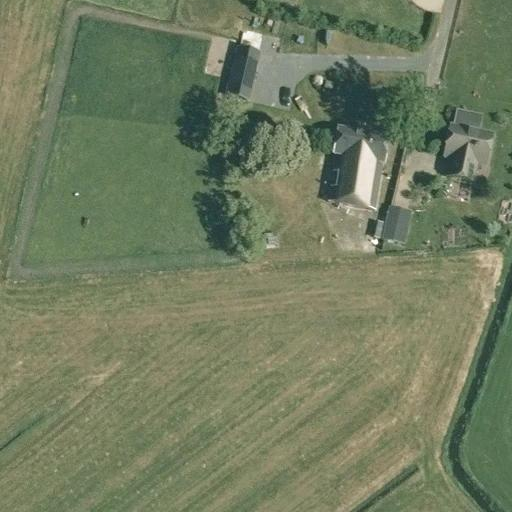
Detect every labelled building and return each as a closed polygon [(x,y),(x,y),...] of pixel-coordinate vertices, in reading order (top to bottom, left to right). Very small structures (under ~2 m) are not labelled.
[(257,25),(247,72),(274,78),(284,31),(257,25)] [(492,132),(450,125),(445,155),(456,157),(456,162),(452,162),(450,175),(474,179),(477,160),(487,162),(492,132)] [(336,157),(328,203),(374,211),(382,165),(384,165),(388,139),(338,130),(334,156),(336,157)] [(314,198),(279,213),(316,299),(346,286),(318,221),(323,219),(314,198)] [(403,213),(389,210),(382,241),(396,244),(403,213)] [(251,301),(261,322),(306,300),(295,279),(251,301)] [(399,287),(353,305),(362,330),(409,312),(399,287)] [(321,329),(241,371),(260,406),(362,352),(349,329),(327,340),(321,329)]
